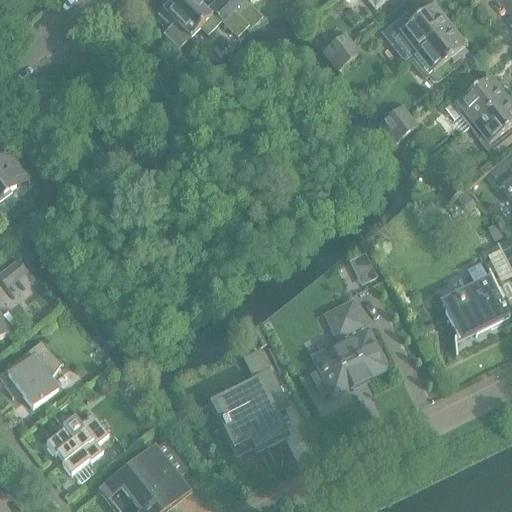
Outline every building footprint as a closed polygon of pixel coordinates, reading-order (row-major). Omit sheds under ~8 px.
[(248,30),(245,27),(218,1),(206,13),(193,0),(173,0),(175,1),(159,17),(171,29),(164,36),(179,52),(200,31),(207,38),(221,24),(237,40),(248,30)] [(219,0),(218,1),(245,27),(248,30),(251,33),(260,24),(254,18),(245,9),(247,7),(242,1),(243,0),(219,0)] [(365,0),(376,12),(390,0),(365,0)] [(429,9),(428,9),(416,19),(418,22),(411,27),(406,21),(384,38),(398,56),(405,65),(408,63),(447,32),(445,29),(448,27),(439,16),(437,19),(429,9)] [(362,39),(377,27),(374,23),(359,36),(362,39)] [(447,32),(408,63),(423,83),(428,80),(431,84),(433,85),(436,86),(439,85),(454,73),(447,64),(449,62),(452,65),(465,55),(457,45),(460,42),(452,31),(448,34),(447,32)] [(329,65),(353,47),(345,36),(321,55),(329,65)] [(337,75),(361,56),(353,47),(329,65),(337,75)] [(472,130),(503,104),(485,81),(472,91),(474,94),(469,98),(462,95),(453,103),(453,105),(444,112),(453,124),(452,126),(461,138),(472,130)] [(511,114),(503,104),(472,130),(481,141),(478,143),(485,152),(488,151),(492,156),(502,149),(511,142),(511,140),(511,114)] [(386,137),(409,119),(402,110),(379,128),(386,137)] [(418,130),(409,119),(386,137),(395,148),(418,130)] [(9,157),(0,163),(0,196),(2,199),(14,190),(13,188),(25,180),(9,157)] [(504,167),(491,177),(511,203),(511,165),(510,162),(504,167)] [(459,181),(435,200),(443,210),(457,200),(467,192),(459,181)] [(467,197),(459,203),(468,215),(476,209),(467,197)] [(511,246),(509,241),(498,247),(500,251),(487,258),(501,286),(511,280),(511,246)] [(0,281),(6,289),(25,274),(18,265),(0,278),(0,281)] [(508,323),(492,291),(480,267),(467,274),(475,291),(441,308),(458,343),(488,327),(493,330),(508,323)] [(0,341),(11,333),(0,318),(10,311),(0,297),(0,341)] [(318,375),(310,378),(322,401),(329,397),(332,403),(390,374),(369,331),(360,335),(359,333),(366,330),(356,309),(326,324),(337,344),(343,341),(344,343),(310,360),(318,375)] [(260,333),(252,336),(259,351),(267,347),(260,333)] [(55,362),(51,358),(47,353),(43,348),(41,345),(0,377),(0,383),(5,390),(8,393),(9,395),(10,397),(11,400),(12,402),(21,398),(32,413),(58,393),(50,383),(61,368),(62,369),(62,368),(58,364),(55,362)] [(213,408),(222,426),(221,427),(224,433),(225,432),(234,450),(251,442),(255,450),(283,437),(270,411),(284,404),(269,373),(254,381),(256,386),(213,408)] [(96,451),(108,441),(92,420),(80,430),(74,422),(62,432),(63,433),(46,448),(55,459),(60,456),(66,464),(61,468),(71,480),(89,465),(90,467),(102,458),(96,451)] [(154,454),(100,495),(113,511),(168,511),(188,497),(177,483),(187,475),(164,445),(154,454)]
